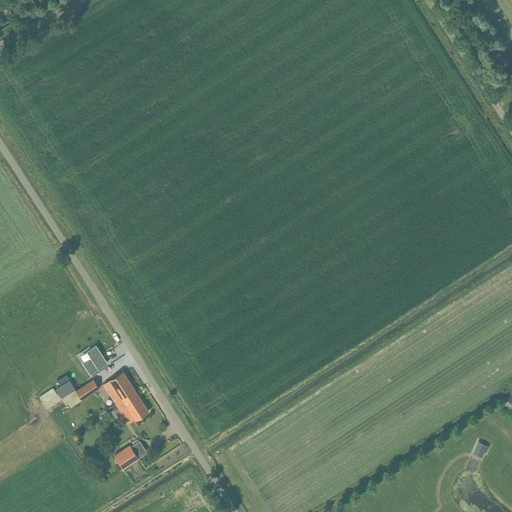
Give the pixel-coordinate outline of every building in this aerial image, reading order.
[(108,363),(96,345),(86,351),(90,357),(82,362),(90,374),(108,363)] [(122,399),(135,390),(123,371),(104,384),(116,404),(123,400),(122,399)] [(64,396),(70,406),(99,388),(93,379),(76,390),(75,388),(64,396)] [(69,380),(55,389),(61,397),(64,396),(75,388),(69,380)] [(149,411),(135,390),(122,399),(123,400),(116,404),(129,423),(135,419),(135,420),(149,411)] [(511,394),(503,403),(511,410),(511,391),(510,393),(511,394)] [(478,441),(475,448),(484,452),(486,453),(489,446),(478,441)] [(114,455),(123,468),(138,458),(129,444),(114,455)]
